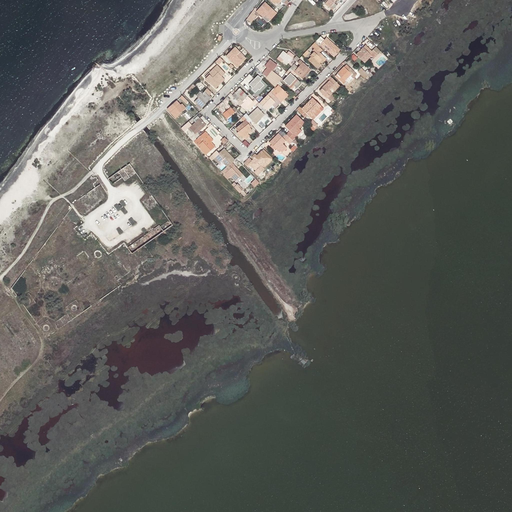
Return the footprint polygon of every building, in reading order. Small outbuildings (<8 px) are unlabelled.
[(265,2),(257,11),(263,17),(265,16),(270,21),(276,13),(265,2)] [(335,2),(329,7),(332,10),(337,4),(335,2)] [(254,9),(247,18),(251,22),(257,14),(255,13),(257,11),(254,9)] [(323,41),(319,38),(315,42),(319,46),(320,44),(334,56),(340,49),(327,37),(323,41)] [(320,53),(323,50),(319,46),(315,42),(311,46),(316,51),(315,52),(315,54),(312,56),(308,60),(313,65),(317,62),(319,63),(321,60),(322,61),(323,62),(325,59),(320,53)] [(368,59),(373,54),(371,52),(365,45),(356,54),(364,63),(368,59)] [(237,67),(246,58),(235,47),(226,56),(237,67)] [(282,62),(286,65),(294,55),(289,51),(287,53),(283,50),(277,59),(282,63),(282,62)] [(378,69),(387,59),(381,52),(371,62),(378,69)] [(275,86),(279,81),(275,78),(278,75),(273,71),(277,65),(270,60),(265,66),(268,67),(262,74),(266,78),(267,77),(272,82),(271,83),(275,86)] [(295,64),(291,69),(302,79),(305,76),(302,73),(308,67),(303,62),(298,67),(295,64)] [(222,76),(223,76),(226,73),(218,65),(210,74),(210,75),(207,78),(215,87),(218,84),(218,83),(216,82),(222,76)] [(344,85),(355,74),(346,65),(335,75),(344,85)] [(311,70),(308,67),(302,73),(305,76),(311,70)] [(366,78),(369,74),(362,67),(359,71),(366,78)] [(289,86),(295,79),(290,73),(283,80),(289,86)] [(257,97),(269,86),(258,75),(249,85),(251,86),(249,88),(257,97)] [(327,98),(340,86),(332,78),(330,76),(327,78),(330,80),(319,90),(327,98)] [(192,92),(197,87),(194,83),(189,89),(192,92)] [(281,101),(288,94),(279,85),(272,92),(271,91),(262,100),(259,103),(266,110),(271,104),(271,103),(277,97),(281,101)] [(245,109),(253,101),(240,88),(233,95),(238,100),(241,98),(244,102),(241,104),(245,109)] [(201,109),(212,97),(205,90),(195,101),(198,103),(197,104),(199,106),(198,106),(201,109)] [(275,107),(281,101),(277,97),(271,103),(271,104),(275,107)] [(313,119),(324,108),(313,97),(302,108),(300,106),(297,109),(307,119),(309,116),(313,119)] [(229,101),(226,98),(217,106),(227,118),(234,112),(228,103),(229,101)] [(175,102),(170,106),(172,108),(170,110),(174,117),(185,109),(182,104),(178,107),(175,102)] [(255,123),(264,115),(258,107),(249,116),(255,123)] [(183,116),(188,122),(189,122),(190,120),(189,119),(192,117),(188,112),(183,116)] [(290,131),(287,134),(292,140),(302,131),(299,128),(304,122),(297,114),(285,126),(290,131)] [(188,122),(181,128),(193,141),(196,138),(194,136),(206,125),(199,119),(192,125),(189,122),(188,122)] [(310,124),(314,130),(319,125),(315,120),(310,124)] [(248,134),(253,130),(250,127),(247,123),(235,132),(238,136),(237,136),(242,142),(244,140),(245,141),(250,137),(248,134)] [(194,142),(205,155),(213,148),(209,143),(211,141),(213,140),(205,131),(194,142)] [(286,141),(289,144),(291,142),(292,140),(287,134),(283,138),(279,133),(269,142),(278,151),(285,145),(283,143),(286,141)] [(258,175),(264,168),(261,165),(263,163),(266,166),(273,159),(263,149),(249,163),(255,170),(254,171),(258,175)] [(228,166),(229,165),(232,162),(234,160),(227,152),(226,153),(223,150),(213,158),(217,163),(219,161),(220,162),(222,160),(228,166)] [(222,172),(223,173),(229,168),(233,163),(232,162),(228,166),(222,172)] [(229,168),(223,173),(225,175),(227,173),(235,181),(243,173),(233,163),(229,168)] [(256,178),(252,182),(256,186),(260,182),(256,178)]
